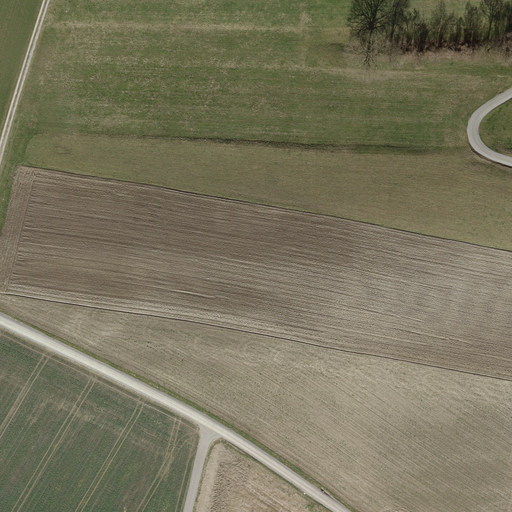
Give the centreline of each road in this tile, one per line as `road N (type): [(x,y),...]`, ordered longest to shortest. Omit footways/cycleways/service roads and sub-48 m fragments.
road 1 (unclassified): [(343,511),(210,423),(0,319)]
road 2 (track): [(47,0),(0,153)]
